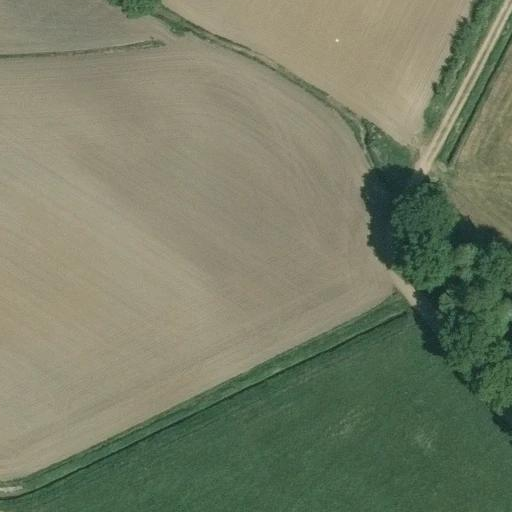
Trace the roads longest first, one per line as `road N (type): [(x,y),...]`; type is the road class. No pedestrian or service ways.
road 1 (track): [(511,0),(392,222),(396,273),(425,311)]
road 2 (track): [(425,311),(511,414)]
